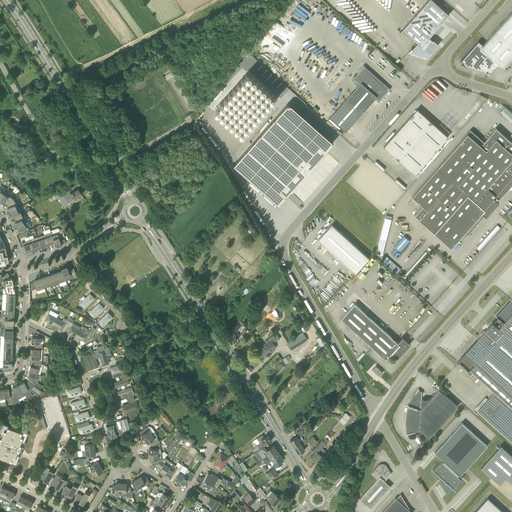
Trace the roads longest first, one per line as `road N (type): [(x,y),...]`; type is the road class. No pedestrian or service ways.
road 1 (unclassified): [(377,416),(286,261),(284,235),(438,63)]
road 2 (tertiary): [(311,491),(141,219)]
road 3 (tertiary): [(377,416),(511,255)]
road 4 (tertiary): [(113,172),(6,0)]
road 5 (residential): [(113,470),(73,347),(24,319)]
road 6 (unclassified): [(113,172),(94,189),(60,160),(0,64)]
road 7 (unknown): [(363,57),(325,31),(293,53),(291,65),(325,93),(352,73)]
road 8 (track): [(213,0),(58,80)]
road 9 (unknown): [(336,160),(299,128),(286,132),(270,152),(310,181)]
